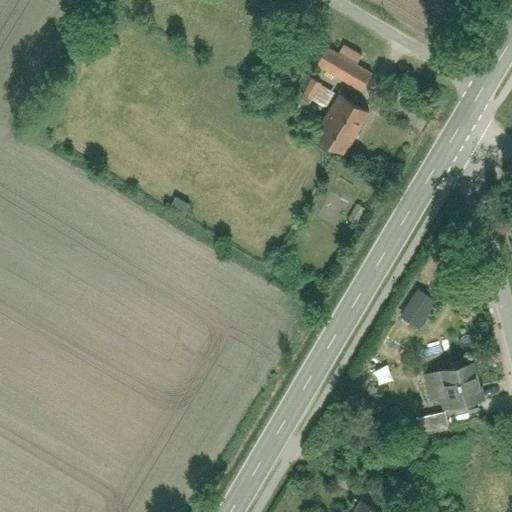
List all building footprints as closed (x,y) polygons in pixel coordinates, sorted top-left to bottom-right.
[(333,43),(319,64),(364,94),(378,72),(333,43)] [(311,130),(336,146),(364,103),(338,87),(311,130)] [(462,284),(467,306),(483,302),(478,280),(462,284)] [(481,361),(425,372),(433,413),(490,401),(481,361)] [(423,418),(427,437),(454,431),(451,412),(423,418)] [(378,511),(363,502),(356,511),(378,511)]
